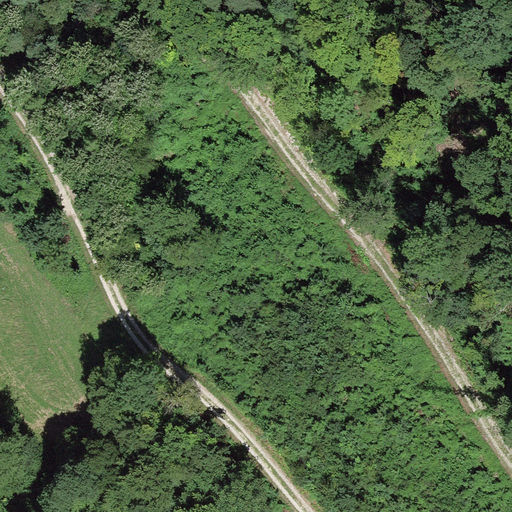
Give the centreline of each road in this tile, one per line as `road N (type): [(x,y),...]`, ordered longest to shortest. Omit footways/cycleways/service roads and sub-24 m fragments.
road 1 (track): [(511,461),(489,436),(402,283),(161,0)]
road 2 (track): [(0,75),(42,139),(130,323),(308,511)]
